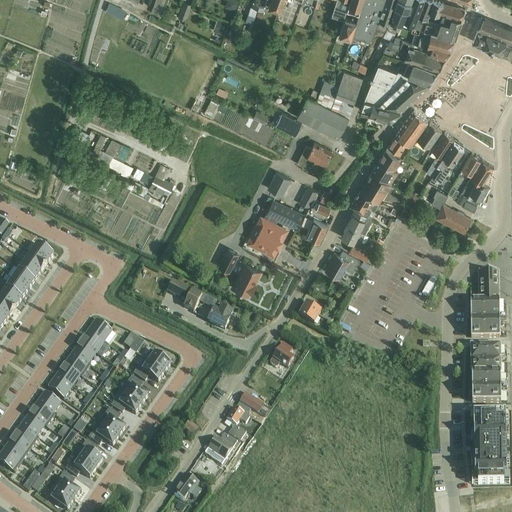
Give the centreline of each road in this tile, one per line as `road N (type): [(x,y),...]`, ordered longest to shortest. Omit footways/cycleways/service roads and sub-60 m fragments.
road 1 (residential): [(151,511),(284,318),(390,125)]
road 2 (unclassified): [(453,511),(444,421),(449,288),(499,233),(503,133),(511,116)]
road 3 (residential): [(91,302),(191,356),(86,511)]
road 4 (residential): [(0,431),(91,302)]
road 5 (residential): [(80,249),(0,363)]
road 6 (residential): [(283,171),(322,187),(390,125)]
road 7 (track): [(71,116),(184,169)]
road 8 (track): [(71,116),(102,0)]
